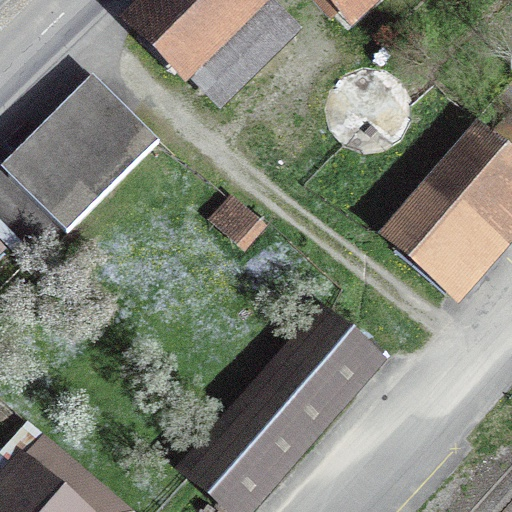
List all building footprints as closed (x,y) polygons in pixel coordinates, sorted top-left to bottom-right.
[(184,71),(255,0),(163,0),(138,25),(184,71)] [(317,0),(329,12),(341,0),(317,0)] [(8,178),(66,235),(158,143),(99,85),(8,178)] [(511,86),(501,98),(511,107),(511,86)] [(388,234),(442,280),(511,199),(511,168),(474,135),(388,234)] [(252,246),(269,220),(231,195),(214,222),(252,246)] [(192,474),(235,511),(239,511),(370,363),(324,324),(192,474)] [(0,511),(112,511),(118,505),(43,440),(0,489),(0,511)]
